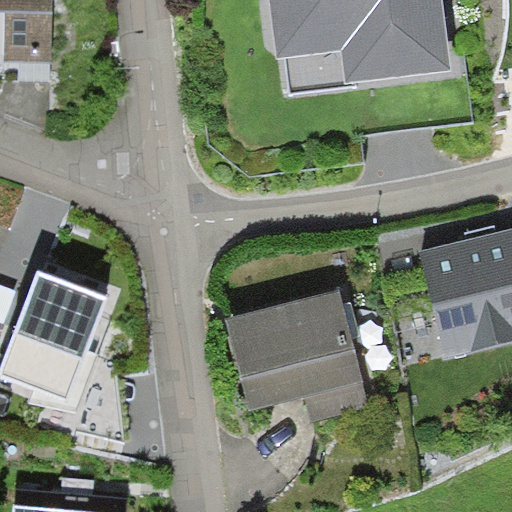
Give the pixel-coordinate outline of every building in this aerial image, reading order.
[(55,0),(0,0),(0,15),(0,16),(0,67),(56,67),(55,0)] [(268,0),(276,62),(290,60),(293,90),(449,71),(439,0),(268,0)] [(511,242),(412,265),(432,354),(511,335),(511,242)] [(110,300),(37,271),(0,366),(0,379),(68,406),(110,300)] [(368,407),(345,290),(231,316),(249,397),(302,385),(307,418),(368,407)] [(14,506),(78,511),(126,511),(127,501),(16,490),(14,506)]
